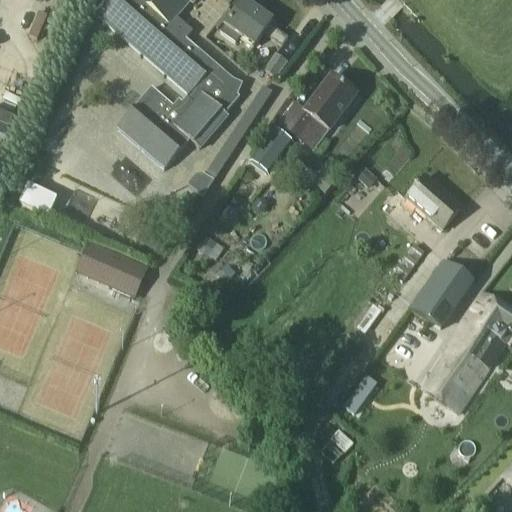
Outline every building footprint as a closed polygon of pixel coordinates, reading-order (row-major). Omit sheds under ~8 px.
[(175,20),(193,0),(226,0),(230,3),(233,0),(109,0),(92,19),(186,100),(176,112),(151,90),(116,132),(164,173),(189,144),(199,152),(228,119),(225,116),(239,100),(233,94),(236,86),(186,42),(192,34),(175,20)] [(239,40),(253,50),(263,37),(282,50),(288,41),(270,28),(272,24),(243,3),(219,36),(235,47),(239,40)] [(274,81),(286,64),(276,57),(264,74),(274,81)] [(294,107),(278,127),(300,144),(313,154),(328,134),(355,98),(332,80),(305,115),(294,107)] [(274,132),(249,164),(266,176),(269,179),(293,147),(290,145),(274,132)] [(365,175),(357,184),(368,193),(376,185),(365,175)] [(314,188),(324,197),(335,185),(325,176),(314,188)] [(202,200),(212,185),(202,177),(195,178),(187,188),(202,200)] [(425,179),(405,202),(442,234),(462,211),(425,179)] [(56,202),(27,188),(18,206),(47,221),(56,202)] [(133,301),(146,272),(88,247),(76,276),(133,301)] [(444,265),(409,314),(428,325),(434,314),(446,323),(473,285),(444,265)] [(437,370),(422,394),(457,418),(489,371),(511,336),(511,318),(480,297),(463,324),(437,370)] [(377,387),(366,379),(343,411),(354,419),(377,387)] [(333,467),(353,448),(339,434),(319,454),(333,467)] [(511,469),(501,481),(511,491),(511,469)]
